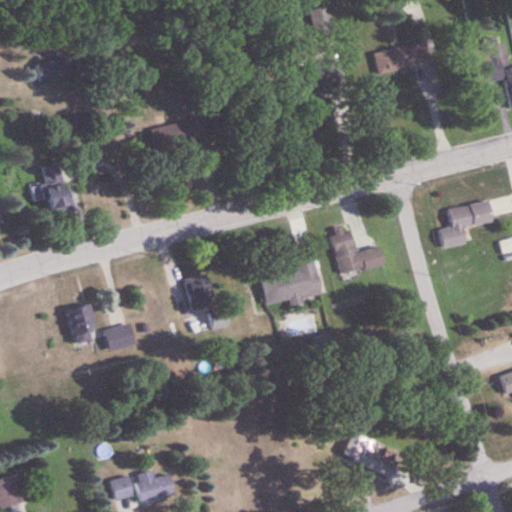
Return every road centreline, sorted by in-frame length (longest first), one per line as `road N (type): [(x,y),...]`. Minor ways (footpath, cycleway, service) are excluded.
road 1 (tertiary): [(0,277),(511,146)]
road 2 (residential): [(494,511),(397,175)]
road 3 (residential): [(370,511),(511,467)]
